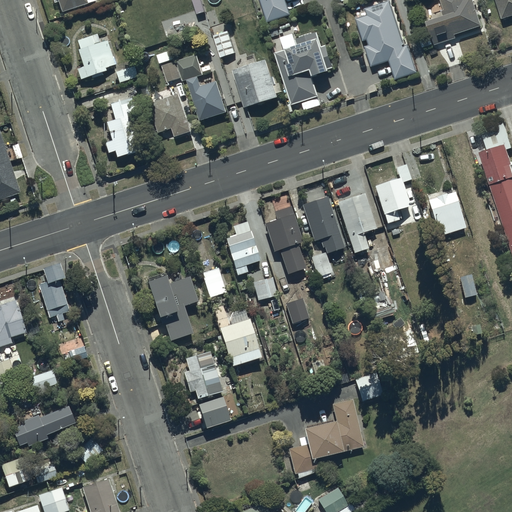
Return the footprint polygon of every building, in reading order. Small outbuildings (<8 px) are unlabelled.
[(51,0),(53,3),(56,2),(59,13),(95,3),(93,0),(51,0)] [(199,0),(191,0),(196,14),(204,11),(199,0)] [(258,0),(265,23),(289,16),(283,0),(258,0)] [(442,16),(425,22),(433,46),(454,39),(453,35),(480,26),(470,0),(439,0),(443,10),(440,11),(442,16)] [(511,0),(494,0),(500,19),(511,15),(511,0)] [(366,15),(354,19),(362,41),(365,39),(368,45),(363,47),(370,68),(388,62),(394,80),(416,73),(407,44),(402,46),(387,2),(364,10),(366,15)] [(227,31),(213,36),(220,58),(234,54),(227,31)] [(297,46),(273,53),(290,106),(317,97),(311,77),(326,72),(325,70),(332,68),(325,46),(320,47),(316,33),(295,40),(297,46)] [(95,35),(74,42),(78,51),(75,52),(81,68),(76,70),(79,80),(103,71),(103,70),(114,66),(105,40),(98,43),(95,35)] [(196,55),(175,61),(182,81),(186,80),(199,122),(225,113),(215,82),(199,88),(196,78),(203,76),(196,55)] [(264,60),(231,70),(243,108),(276,97),(264,60)] [(173,62),(162,66),(167,82),(179,79),(173,62)] [(132,66),(114,73),(118,83),(136,77),(132,66)] [(109,89),(92,95),(95,104),(112,99),(109,89)] [(190,132),(177,94),(147,105),(157,133),(170,128),(173,138),(190,132)] [(113,122),(105,124),(109,142),(104,143),(107,153),(112,152),(114,159),(142,151),(129,100),(108,105),(113,122)] [(486,149),(477,152),(511,258),(511,167),(507,150),(511,149),(502,123),(480,130),(486,149)] [(0,199),(22,192),(0,126),(0,199)] [(398,179),(373,188),(386,224),(396,220),(393,212),(408,207),(400,185),(415,180),(409,164),(394,169),(398,179)] [(464,228),(452,193),(425,203),(433,224),(436,222),(440,232),(445,230),(446,233),(452,231),(453,235),(460,232),(459,230),(464,228)] [(375,230),(363,195),(335,204),(352,255),(367,250),(362,235),(375,230)] [(343,249),(328,197),(300,205),(312,243),(319,241),(321,249),(323,248),(325,254),(343,249)] [(274,220),(263,224),(272,253),(278,251),(285,275),(304,269),(296,245),(302,244),(289,203),(271,209),(274,220)] [(257,262),(246,223),(231,227),(234,238),(224,240),(234,276),(247,273),(244,265),(257,262)] [(330,273),(323,254),(310,258),(317,277),(330,273)] [(46,281),(38,284),(48,318),(55,315),(57,321),(63,319),(61,313),(69,311),(59,278),(64,277),(59,261),(42,266),(46,281)] [(217,269),(201,273),(209,298),(224,293),(217,269)] [(146,281),(147,283),(159,318),(160,318),(162,324),(165,323),(171,341),(192,334),(184,307),(197,303),(190,279),(168,286),(166,277),(163,278),(162,276),(146,281)] [(265,280),(251,284),(256,301),(270,297),(265,280)] [(304,299),(287,304),(293,324),(310,319),(304,299)] [(20,300),(0,306),(0,347),(14,343),(12,337),(30,332),(20,300)] [(248,320),(217,329),(228,368),(259,359),(248,320)] [(82,337),(59,346),(67,364),(89,356),(82,337)] [(211,353),(184,360),(187,372),(182,373),(187,394),(194,392),(196,400),(221,393),(211,353)] [(11,358),(0,361),(0,379),(1,384),(18,378),(11,358)] [(327,380),(320,360),(311,363),(317,383),(327,380)] [(55,369),(32,376),(36,389),(59,382),(55,369)] [(373,373),(353,381),(361,403),(381,395),(373,373)] [(233,389),(225,391),(231,410),(239,408),(233,389)] [(224,396),(198,404),(206,428),(231,420),(224,396)] [(351,399),(330,405),(334,423),(301,431),(304,444),(286,449),(293,475),(296,474),(298,479),(310,476),(306,461),(363,447),(351,399)] [(77,421),(70,403),(13,427),(21,445),(24,443),(30,458),(38,454),(32,440),(77,421)] [(94,438),(83,449),(93,459),(104,448),(94,438)] [(31,461),(38,481),(58,474),(51,454),(31,461)] [(25,455),(3,463),(10,485),(33,477),(25,455)] [(110,476),(83,486),(92,511),(121,511),(123,511),(110,476)] [(63,486),(39,494),(45,511),(63,511),(71,510),(63,486)] [(336,489),(316,501),(323,511),(332,511),(345,504),(336,489)] [(235,505),(238,511),(265,511),(263,504),(254,507),(251,499),(235,505)]
